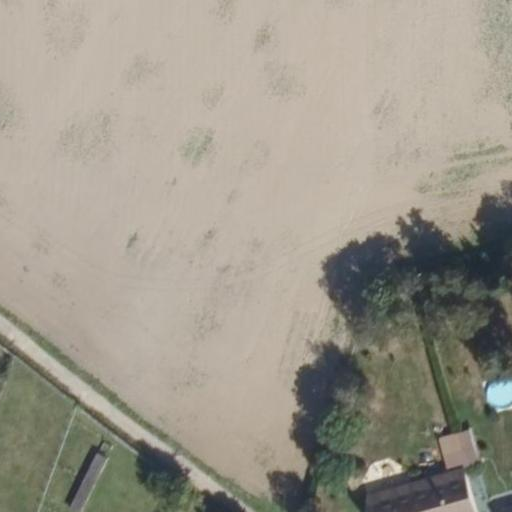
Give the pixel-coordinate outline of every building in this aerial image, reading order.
[(446,462),(458,459),(471,455),(461,423),(437,429),(446,462)] [(89,460),(99,466),(110,441),(99,435),(89,460)] [(449,511),(472,506),(458,459),(446,462),(400,475),(402,484),(363,495),(368,511),(449,511)] [(72,499),(82,504),(99,466),(89,460),(72,499)] [(363,495),(402,484),(400,475),(362,486),(363,495)] [(496,511),(511,511),(511,499),(494,505),(496,511)]
